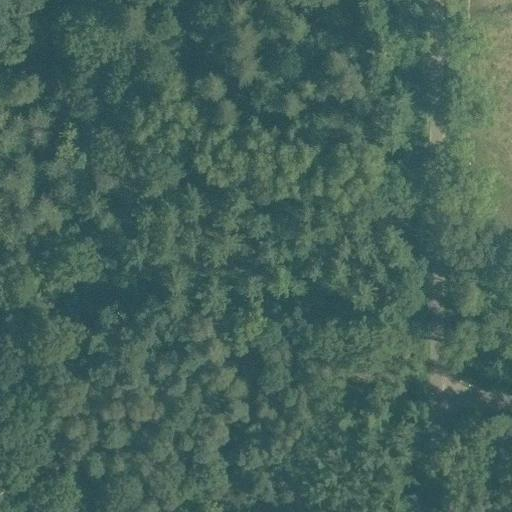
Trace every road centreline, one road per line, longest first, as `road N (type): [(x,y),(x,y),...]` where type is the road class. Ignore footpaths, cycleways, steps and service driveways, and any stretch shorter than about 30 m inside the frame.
road 1 (unclassified): [(436,397),(435,0)]
road 2 (track): [(435,173),(232,144),(202,129),(186,95),(180,0)]
road 3 (track): [(123,267),(122,180),(149,155),(202,129)]
